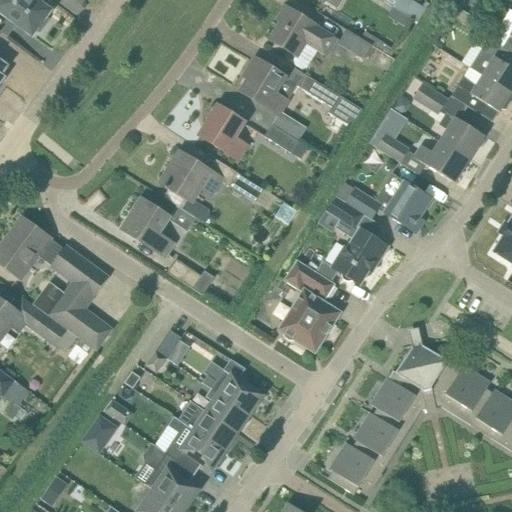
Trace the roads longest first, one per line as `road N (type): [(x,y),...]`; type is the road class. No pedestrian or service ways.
road 1 (residential): [(322,388),(58,222),(49,182)]
road 2 (residential): [(49,182),(72,183),(134,122),(227,0)]
road 3 (residential): [(6,153),(119,0)]
road 4 (residential): [(322,388),(390,292),(433,251)]
road 5 (residential): [(433,251),(511,150)]
